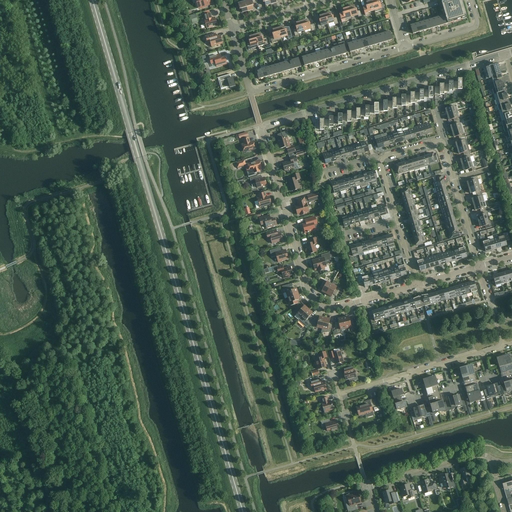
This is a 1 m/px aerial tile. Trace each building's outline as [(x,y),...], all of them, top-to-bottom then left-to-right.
[(195,0),(198,8),(200,8),(200,9),(205,7),(205,6),(211,5),(210,2),(211,1),(211,0),(195,0)] [(242,13),(247,11),(244,0),(243,0),(238,2),(237,1),(234,2),(236,8),(239,8),(240,12),(242,11),(242,13)] [(250,0),(245,2),(244,0),(247,11),(253,10),(252,8),(254,8),(252,4),(256,3),(254,0),(250,0)] [(376,0),(374,0),(372,1),(374,10),(375,12),(381,10),(381,11),(385,10),(383,4),(380,5),(379,0),(377,1),(376,0)] [(442,0),(441,1),(445,15),(448,24),(467,18),(461,0),(442,0)] [(366,6),(363,7),(363,9),(365,16),(369,15),(368,12),(374,10),(372,1),(366,2),(367,4),(365,4),(366,6)] [(348,8),(351,19),(352,19),(351,17),(357,15),(358,18),(361,17),(360,11),(357,11),(355,7),(354,8),(353,6),(348,8)] [(342,13),(339,14),(340,16),(343,25),(346,24),(345,21),(351,19),(348,8),(343,9),(343,11),(342,11),(342,13)] [(206,20),(205,21),(207,28),(217,25),(215,18),(212,19),(210,13),(204,15),(206,20)] [(325,15),(328,24),(334,22),(335,25),(338,24),(336,17),(333,18),(332,14),(330,15),(330,13),(325,15)] [(328,24),(325,15),(319,16),(320,18),(318,18),(320,22),(317,23),(318,29),(322,28),(321,26),(328,24)] [(301,22),(304,31),(311,29),(311,31),(315,30),(313,24),(310,25),(308,21),(307,22),(307,20),(301,22)] [(304,31),(301,22),(296,23),(296,25),(295,25),(296,29),(293,30),(295,36),(298,35),(298,33),(304,31)] [(281,40),(281,38),(287,36),(288,38),(291,37),(289,31),(286,32),(285,28),(284,28),(283,27),(278,28),(281,40)] [(275,42),(281,40),(278,28),(273,30),(273,32),(272,32),(273,36),(270,37),(272,43),(275,42)] [(210,42),(211,47),(222,44),(220,36),(216,37),(215,34),(205,36),(207,43),(210,42)] [(264,45),(268,44),(266,38),(263,39),(262,35),(260,35),(260,34),(254,35),(258,47),(264,45)] [(258,47),(254,35),(249,37),(250,38),(248,39),(249,43),(246,44),(248,50),(251,49),(258,47)] [(338,45),(341,55),(346,54),(344,45),(345,45),(344,42),(338,44),(338,45)] [(220,59),(219,54),(209,57),(211,64),(215,63),(216,67),(226,64),(225,61),(226,61),(227,60),(226,58),(225,57),(220,59)] [(490,72),(499,70),(497,64),(486,68),(487,73),(490,72)] [(492,78),(501,75),(499,70),(490,72),(487,73),(484,74),(486,79),(492,78)] [(230,88),(235,86),(233,79),(231,80),(230,75),(230,74),(219,78),(222,88),(229,86),(230,88)] [(492,78),(493,83),(502,80),(501,75),(492,78)] [(453,82),(453,90),(462,89),(462,79),(458,79),(458,81),(453,82)] [(504,86),(502,80),(493,83),(495,88),(504,86)] [(453,90),(453,82),(449,82),(449,84),(444,84),(444,92),(453,92),(453,90)] [(440,87),(435,87),(435,95),(444,95),(444,92),(444,84),(440,84),(440,87)] [(493,94),(496,94),(505,91),(504,86),(495,88),(492,89),(493,94)] [(428,90),(423,90),(424,98),(433,98),(433,87),(428,88),(428,90)] [(424,101),(424,98),(423,90),(419,90),(419,93),(414,93),(415,101),(424,101)] [(495,100),(498,99),(507,96),(505,91),(496,94),(493,94),(495,100)] [(415,103),(415,101),(414,93),(410,93),(410,95),(405,96),(405,103),(415,103)] [(401,98),(396,98),(396,106),(405,106),(405,103),(405,96),(401,96),(401,98)] [(495,100),(497,105),(500,104),(509,102),(507,96),(498,99),(495,100)] [(396,109),(396,106),(396,98),(392,98),(392,101),(387,101),(387,109),(396,109)] [(387,111),(387,109),(387,101),(383,101),(383,103),(378,104),(378,112),(387,111)] [(509,102),(500,104),(497,105),(498,111),(501,110),(510,107),(509,102)] [(446,112),(447,115),(458,112),(455,103),(449,105),(450,108),(445,109),(446,110),(445,110),(446,113),(446,112)] [(378,114),(378,112),(378,104),(374,104),(374,106),(369,106),(369,114),(378,114)] [(369,106),(365,106),(365,109),(360,109),(360,117),(369,117),(369,114),(369,106)] [(501,110),(498,111),(500,116),(503,115),(511,113),(510,107),(501,110)] [(360,119),(360,117),(360,109),(356,109),(356,111),(351,112),(351,120),(360,119)] [(351,122),(351,120),(351,112),(347,112),(347,114),(342,114),(342,122),(351,122)] [(454,122),(460,120),(458,112),(447,115),(448,117),(447,117),(448,119),(449,120),(453,119),(454,122)] [(511,113),(503,115),(500,116),(501,121),(504,121),(511,118),(511,113)] [(342,125),(342,122),(342,114),(338,114),(338,117),(333,117),(333,125),(342,125)] [(324,120),(324,128),(333,127),(333,125),(333,117),(329,117),(329,119),(324,120)] [(501,121),(503,127),(506,126),(511,124),(511,118),(504,121),(501,121)] [(315,122),(315,130),(324,130),(324,128),(324,120),(320,120),(320,122),(315,122)] [(451,129),(452,132),(457,130),(463,128),(460,120),(454,122),(455,125),(450,126),(451,127),(450,127),(451,129)] [(429,124),(423,125),(426,134),(431,133),(431,131),(431,128),(430,128),(429,124)] [(511,124),(506,126),(503,127),(505,132),(507,131),(511,129),(511,124)] [(402,132),(405,141),(410,139),(408,130),(407,128),(402,130),(402,132)] [(453,136),(454,137),(458,136),(459,139),(465,137),(463,128),(457,130),(452,132),(453,134),(452,134),(453,136)] [(286,131),(281,133),(278,134),(278,135),(277,135),(277,136),(277,137),(277,139),(276,140),(279,149),(284,148),(285,149),(290,147),(287,138),(287,136),(287,135),(286,131)] [(381,135),(384,147),(390,145),(386,134),(381,135)] [(392,135),(387,136),(386,134),(390,145),(395,144),(392,135)] [(378,146),(379,148),(384,147),(381,135),(375,137),(376,142),(377,142),(378,144),(377,144),(378,146)] [(456,146),(457,148),(466,146),(464,140),(466,140),(465,137),(459,139),(460,141),(455,143),(456,144),(455,144),(456,146)] [(244,144),(243,144),(246,152),(256,149),(253,141),(250,142),(248,138),(243,139),(244,144)] [(365,143),(360,144),(362,153),(368,152),(367,149),(368,149),(367,147),(366,147),(365,143)] [(463,153),(464,156),(470,154),(468,145),(466,146),(457,148),(458,151),(457,151),(458,153),(459,154),(463,153)] [(331,162),(329,153),(323,155),(326,164),(331,162)] [(433,155),(432,154),(427,156),(430,165),(435,163),(434,160),(438,159),(436,154),(433,155)] [(461,163),(462,165),(471,163),(469,157),(471,157),(470,154),(464,156),(465,158),(460,160),(461,161),(460,161),(461,163)] [(287,172),(288,172),(290,172),(291,170),(291,169),(294,168),(293,164),(294,163),(297,162),(295,156),(289,158),(290,161),(282,164),(284,171),(286,170),(287,172)] [(238,169),(240,168),(240,167),(245,165),(246,169),(249,168),(250,172),(251,171),(253,171),(254,173),(255,173),(258,172),(259,172),(260,171),(259,170),(262,169),(261,166),(262,166),(261,163),(260,163),(259,161),(245,165),(244,161),(236,163),(238,169)] [(466,170),(467,173),(475,171),(472,162),(471,163),(462,165),(463,167),(462,168),(463,170),(464,171),(466,170)] [(401,164),(396,165),(396,166),(394,166),(396,171),(397,171),(398,174),(404,173),(401,164)] [(376,171),(368,173),(371,182),(371,184),(376,182),(376,181),(376,178),(378,178),(376,171)] [(293,178),(288,180),(292,191),(299,189),(297,180),(300,179),(298,173),(292,175),(293,178)] [(363,175),(358,176),(361,188),(366,186),(363,175)] [(361,188),(358,176),(353,178),(355,187),(360,185),(361,188)] [(435,188),(444,185),(443,180),(442,180),(441,176),(436,178),(437,182),(434,182),(435,188)] [(471,181),(467,182),(467,183),(468,186),(469,188),(479,185),(478,179),(477,179),(477,176),(471,178),(471,181)] [(255,177),(250,178),(251,184),(256,183),(257,188),(258,188),(258,189),(259,189),(261,188),(261,187),(266,185),(264,178),(256,180),(255,177)] [(332,184),(334,193),(340,191),(337,182),(332,184)] [(479,185),(469,188),(469,190),(470,193),(470,194),(473,193),(473,196),(476,195),(482,193),(481,190),(479,185)] [(401,192),(402,198),(411,195),(410,190),(406,191),(406,189),(401,191),(401,192)] [(265,193),(258,195),(259,198),(257,198),(260,208),(263,207),(264,207),(267,207),(267,206),(271,204),(272,203),(271,201),(270,201),(269,198),(266,198),(266,196),(265,193)] [(482,196),(482,193),(476,195),(476,198),(472,199),(472,200),(473,203),(474,205),(484,202),(483,196),(482,196)] [(307,196),(309,202),(318,200),(317,194),(307,196)] [(299,206),(298,206),(295,207),(297,215),(300,214),(300,215),(306,214),(306,212),(308,211),(306,204),(304,198),(297,200),(298,204),(299,206)] [(486,207),(484,202),(474,205),(474,207),(475,210),(475,209),(475,210),(480,209),(481,212),(487,210),(486,207)] [(379,216),(385,215),(388,214),(385,205),(377,207),(379,216)] [(479,222),(487,219),(489,219),(488,213),(487,210),(481,212),(481,215),(477,216),(477,217),(478,220),(478,219),(479,222)] [(270,219),(269,215),(259,218),(261,225),(265,224),(266,228),(277,225),(276,222),(277,221),(276,219),(275,218),(271,220),(270,219)] [(350,225),(347,216),(342,218),(344,227),(350,225)] [(305,220),(306,224),(302,225),(303,228),(302,229),(303,231),(304,232),(305,233),(307,232),(308,233),(309,232),(315,230),(315,229),(314,225),(317,224),(317,223),(315,217),(305,220)] [(485,226),(486,229),(492,227),(491,224),(489,225),(487,219),(479,222),(479,224),(480,226),(480,227),(485,226)] [(457,232),(458,232),(457,227),(447,229),(450,238),(458,236),(457,232)] [(266,233),(267,236),(270,236),(272,244),(283,241),(280,232),(273,234),(272,231),(266,233)] [(504,236),(498,237),(501,247),(507,245),(505,241),(509,240),(507,233),(503,234),(504,236)] [(388,246),(389,248),(394,247),(392,239),(393,239),(392,237),(391,237),(391,235),(385,237),(388,246)] [(414,239),(416,245),(417,244),(417,246),(422,244),(422,243),(425,242),(423,236),(414,239)] [(309,254),(310,254),(316,252),(314,245),(318,244),(316,238),(310,240),(311,243),(306,244),(309,254)] [(493,239),(488,240),(491,250),(492,250),(496,249),(493,239)] [(488,240),(482,242),(483,244),(485,252),(491,250),(488,240)] [(353,256),(358,254),(356,245),(350,247),(353,256)] [(464,247),(459,249),(461,259),(467,257),(465,249),(464,247)] [(285,250),(281,251),(277,252),(276,249),(269,251),(271,258),(276,256),(278,263),(282,261),(281,261),(288,259),(285,250)] [(459,249),(453,251),(456,261),(460,259),(461,259),(459,249)] [(448,252),(451,262),(452,261),(452,262),(456,261),(453,251),(448,252)] [(448,252),(443,254),(446,263),(451,262),(448,252)] [(326,267),(325,262),(331,260),(329,253),(321,255),(322,258),(312,261),(315,270),(317,269),(318,271),(324,270),(324,267),(326,267)] [(438,255),(441,265),(446,263),(443,254),(438,255)] [(438,255),(433,257),(435,266),(441,265),(438,255)] [(427,258),(431,269),(434,267),(435,266),(433,257),(427,258)] [(427,258),(422,260),(425,269),(426,269),(431,269),(427,258)] [(425,269),(422,260),(417,261),(417,263),(420,271),(425,269)] [(283,279),(293,276),(290,267),(283,269),(282,265),(276,267),(276,266),(272,267),(274,272),(277,271),(278,273),(282,272),(283,279)] [(404,267),(404,265),(398,267),(401,276),(406,275),(404,267)] [(396,279),(393,268),(388,270),(391,280),(392,279),(392,280),(396,279)] [(386,281),(383,271),(377,273),(380,283),(386,281)] [(506,283),(511,281),(508,271),(507,272),(507,271),(503,272),(506,283)] [(501,284),(506,283),(503,272),(499,274),(498,274),(501,284)] [(380,283),(377,273),(372,274),(375,285),(379,283),(380,283)] [(375,285),(372,274),(367,276),(370,286),(371,285),(371,286),(375,285)] [(501,284),(498,274),(493,276),(495,284),(495,286),(501,284)] [(370,286),(367,276),(362,278),(361,276),(358,277),(360,284),(363,283),(365,287),(370,286)] [(323,288),(323,289),(322,291),(321,291),(326,294),(332,284),(324,280),(321,286),(323,288)] [(469,283),(471,293),(477,291),(476,289),(474,282),(469,283)] [(467,283),(463,284),(466,294),(471,293),(469,283),(467,283)] [(298,294),(296,289),(292,290),(291,287),(292,287),(291,284),(282,287),(284,293),(286,293),(288,298),(298,294)] [(326,294),(330,296),(331,297),(332,297),(331,297),(333,293),(336,295),(339,289),(332,284),(326,294)] [(459,286),(458,286),(461,296),(466,294),(463,284),(459,286)] [(461,296),(458,286),(453,288),(456,296),(456,297),(460,296),(461,296)] [(453,288),(448,289),(450,296),(451,299),(456,297),(456,296),(453,288)] [(448,289),(443,291),(444,296),(445,300),(451,299),(450,296),(448,289)] [(444,296),(443,291),(437,292),(439,296),(440,302),(445,300),(444,296)] [(437,292),(432,294),(433,296),(435,303),(440,302),(439,296),(437,292)] [(300,300),(300,299),(298,294),(288,298),(291,306),(297,304),(296,301),(300,299),(300,300)] [(432,294),(427,295),(427,296),(430,305),(435,303),(433,296),(432,294)] [(427,296),(427,295),(421,296),(422,297),(420,297),(423,307),(424,306),(425,307),(430,305),(427,296)] [(419,297),(413,299),(416,309),(422,307),(421,307),(423,307),(420,297),(419,297)] [(396,315),(393,305),(388,307),(390,317),(391,319),(396,317),(395,315),(396,315)] [(297,314),(301,318),(308,309),(304,306),(301,309),(299,307),(293,313),(296,315),(297,314)] [(390,317),(388,307),(386,307),(382,308),(385,318),(390,317)] [(312,313),(308,309),(301,318),(298,321),(306,328),(309,325),(307,323),(312,318),(310,316),(312,313),(312,314),(312,313)] [(375,321),(380,320),(377,310),(372,312),(373,316),(369,317),(372,324),(375,323),(375,321)] [(318,321),(315,320),(313,327),(322,329),(324,318),(319,317),(318,321)] [(343,318),(346,329),(351,327),(351,329),(355,328),(353,320),(349,321),(348,317),(349,317),(343,318)] [(330,332),(330,331),(332,324),(329,324),(330,320),(330,319),(324,318),(322,329),(321,333),(322,333),(330,332)] [(338,323),(336,324),(335,324),(337,333),(341,332),(340,330),(346,329),(343,318),(337,319),(337,320),(338,320),(338,323)] [(333,351),(328,353),(330,359),(334,358),(335,364),(343,362),(340,351),(334,353),(333,351)] [(325,352),(319,353),(320,357),(319,358),(315,360),(316,362),(315,363),(315,365),(317,366),(318,369),(320,369),(321,369),(322,369),(323,368),(326,367),(323,359),(327,358),(325,352)] [(511,367),(510,361),(511,360),(511,358),(511,356),(509,357),(508,355),(502,357),(508,375),(511,373),(511,367)] [(508,375),(502,357),(496,358),(497,360),(495,363),(498,364),(501,374),(502,377),(508,375)] [(466,367),(471,386),(477,384),(476,381),(473,372),(475,369),(472,367),(472,366),(466,367)] [(345,373),(344,373),(343,373),(345,380),(349,379),(350,382),(354,381),(353,378),(356,377),(354,370),(353,370),(352,367),(344,369),(345,373)] [(465,387),(465,388),(471,386),(466,367),(460,369),(460,371),(459,374),(461,375),(464,385),(465,387)] [(504,385),(501,386),(504,395),(508,393),(511,391),(511,390),(511,389),(508,375),(502,377),(504,385)] [(434,397),(440,395),(439,392),(437,383),(438,380),(435,378),(435,377),(429,378),(434,397)] [(434,397),(429,378),(423,380),(423,382),(422,385),(425,386),(427,395),(428,395),(428,398),(434,397)] [(320,383),(319,380),(319,379),(310,382),(312,388),(314,388),(315,392),(326,389),(324,382),(320,383)] [(477,384),(471,386),(475,401),(477,401),(481,401),(485,400),(483,392),(479,393),(477,384)] [(497,384),(492,385),(492,386),(495,395),(494,395),(496,395),(499,396),(504,395),(501,386),(498,387),(497,384)] [(471,386),(465,388),(468,396),(465,397),(467,405),(471,404),(474,401),(475,401),(471,386)] [(495,397),(494,395),(495,395),(492,386),(487,387),(488,390),(484,391),(486,400),(488,399),(495,397)] [(394,401),(400,399),(399,395),(403,395),(401,389),(397,390),(396,389),(393,392),(392,392),(393,397),(394,401)] [(448,411),(446,403),(443,404),(440,395),(434,397),(439,412),(440,412),(444,412),(448,411)] [(458,395),(454,397),(453,397),(456,407),(457,408),(466,406),(463,398),(459,399),(458,395)] [(446,403),(448,411),(453,410),(455,407),(456,407),(453,397),(454,397),(453,396),(448,398),(449,402),(446,403)] [(330,401),(329,401),(327,397),(321,399),(322,403),(321,403),(324,413),(328,412),(328,411),(333,410),(330,401)] [(434,397),(428,398),(431,407),(428,408),(430,416),(434,415),(438,412),(439,412),(434,397)] [(369,400),(370,403),(362,406),(362,405),(357,407),(358,411),(357,411),(358,416),(362,415),(362,416),(365,415),(366,418),(374,416),(371,408),(376,406),(374,399),(369,400)] [(395,405),(397,410),(398,410),(402,410),(402,408),(406,407),(405,402),(402,403),(400,399),(394,401),(395,405)] [(421,417),(422,417),(425,418),(430,416),(428,408),(424,409),(423,405),(418,407),(421,417)] [(414,412),(410,413),(413,421),(417,420),(416,418),(421,417),(418,407),(413,409),(414,412)] [(328,423),(327,419),(321,421),(322,427),(325,426),(327,431),(331,430),(331,431),(339,429),(336,420),(328,423)] [(470,477),(467,467),(460,469),(462,478),(459,479),(461,485),(467,483),(466,480),(466,478),(470,477)] [(448,474),(445,475),(439,476),(441,484),(440,484),(441,488),(442,487),(442,488),(446,487),(447,489),(454,486),(451,475),(448,476),(448,474)] [(435,482),(431,483),(429,484),(428,480),(420,482),(424,494),(432,491),(431,490),(437,489),(435,482)] [(511,481),(502,484),(506,496),(510,495),(508,489),(511,487),(511,481)] [(403,497),(404,497),(407,496),(407,499),(414,497),(415,499),(418,498),(416,491),(413,492),(413,491),(411,491),(409,487),(408,484),(400,487),(403,497)] [(386,491),(386,490),(383,491),(383,492),(382,492),(384,498),(383,499),(384,502),(385,501),(385,503),(389,502),(390,504),(397,502),(394,493),(391,494),(390,490),(386,491)] [(347,496),(350,506),(347,507),(348,511),(356,510),(355,505),(361,503),(357,492),(355,493),(354,493),(354,492),(353,492),(352,492),(351,493),(350,493),(350,494),(349,494),(349,495),(347,496)]
